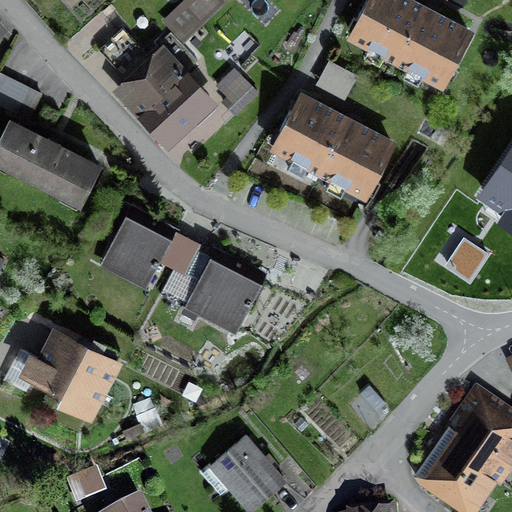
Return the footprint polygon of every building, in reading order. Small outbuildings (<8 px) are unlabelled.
[(71,0),(80,8),(88,0),(71,0)] [(222,0),(196,0),(169,26),(187,45),(228,6),(222,0)] [(479,33),(410,0),(374,0),(353,42),(451,90),(479,33)] [(163,44),(115,87),(172,151),(221,108),(163,44)] [(360,80),(331,64),(317,90),(347,105),(360,80)] [(237,70),(221,85),(231,96),(225,101),(236,113),(258,93),(237,70)] [(41,91),(0,72),(0,102),(30,116),(41,91)] [(402,146),(305,95),(275,152),(372,202),(402,146)] [(0,162),(91,207),(112,166),(17,119),(0,152),(0,162)] [(511,150),(480,199),(505,215),(500,224),(511,231),(511,150)] [(103,269),(145,290),(160,261),(171,238),(129,217),(103,269)] [(171,238),(160,261),(186,274),(200,245),(173,232),(171,238)] [(486,254),(464,240),(447,266),(469,280),(486,254)] [(259,278),(217,256),(196,296),(238,318),(259,278)] [(122,360),(55,325),(28,378),(95,412),(122,360)] [(480,511),(511,467),(511,414),(487,399),(427,483),(471,511),(480,511)] [(249,438),(213,469),(250,511),(267,511),(293,490),(249,438)] [(151,511),(143,498),(114,511),(151,511)]
